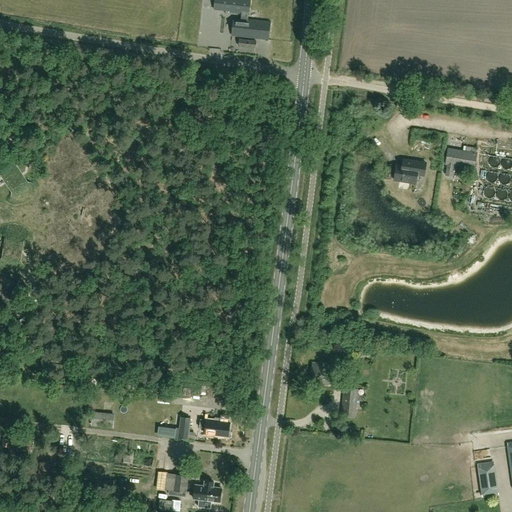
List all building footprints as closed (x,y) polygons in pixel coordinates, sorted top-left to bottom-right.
[(215,0),(214,9),(229,11),(229,13),(243,14),(242,19),(234,18),(232,36),(268,40),(270,22),(247,19),(247,15),(249,15),(250,0),(215,0)] [(239,39),(238,46),(255,48),(256,41),(239,39)] [(476,153),(477,148),(463,146),(463,151),(449,148),(446,164),(447,164),(445,174),(453,175),(454,165),(474,169),(476,153)] [(424,175),(426,163),(403,159),(402,165),(396,164),(394,179),(416,183),(417,174),(424,175)] [(15,168),(3,176),(12,190),(24,182),(15,168)] [(6,240),(4,257),(19,259),(21,243),(6,240)] [(336,384),(337,367),(326,367),(327,364),(313,363),(312,382),(318,383),(318,384),(329,385),(329,383),(336,384)] [(354,417),(356,399),(362,400),(363,395),(357,395),(357,390),(344,388),(341,415),(354,417)] [(113,428),(115,414),(92,412),(91,426),(113,428)] [(205,434),(228,436),(230,422),(228,422),(229,415),(221,414),(220,420),(207,419),(207,420),(201,420),(200,428),(206,428),(205,434)] [(189,434),(190,419),(181,418),(179,429),(176,429),(175,438),(188,439),(195,440),(196,435),(189,434)] [(3,439),(2,446),(9,447),(8,452),(31,455),(31,454),(32,454),(33,442),(3,439)] [(494,452),(478,453),(479,464),(495,463),(494,452)] [(478,467),(482,494),(498,492),(494,465),(478,467)] [(186,492),(188,476),(175,474),(175,476),(171,475),(169,494),(183,496),(183,492),(186,492)] [(204,485),(195,484),(194,498),(220,502),(222,487),(213,486),(213,481),(205,480),(204,485)] [(180,511),(181,501),(172,499),(172,503),(165,502),(164,510),(171,511),(180,511)]
